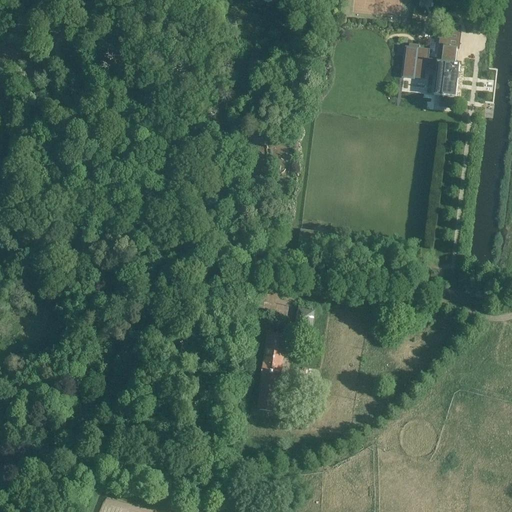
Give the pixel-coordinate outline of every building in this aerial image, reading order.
[(419,79),(419,80),(426,81),(427,72),(437,73),(434,95),(442,96),(442,97),(455,99),(459,66),(454,66),(456,49),(463,50),(465,34),(440,31),(438,47),(443,48),(442,61),(428,60),(429,51),(407,48),(404,78),(419,79)] [(340,48),(336,66),(342,68),(347,49),(340,48)] [(301,231),(299,248),(326,251),(328,235),(301,231)] [(273,302),(272,312),(283,313),(284,303),(273,302)] [(294,326),(312,329),(315,311),(297,309),(294,326)] [(281,368),(280,368),(284,338),(269,336),(265,365),(264,366),(262,381),(263,381),(259,410),(274,412),(278,383),(279,383),(281,368)]
